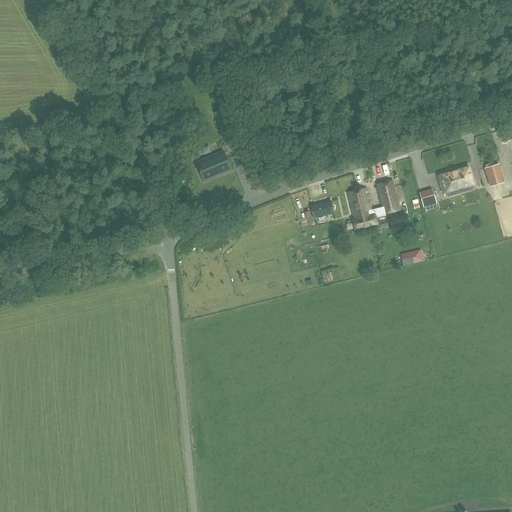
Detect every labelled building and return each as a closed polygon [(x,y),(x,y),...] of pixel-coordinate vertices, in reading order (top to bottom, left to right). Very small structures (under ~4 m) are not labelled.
[(228,153),(202,164),(208,181),(234,169),(228,153)] [(485,168),(491,186),(503,182),(498,165),(485,168)] [(468,167),(439,176),(443,192),(447,191),(448,196),(465,191),(463,187),(474,183),(468,167)] [(385,214),(400,210),(393,181),(377,185),(383,207),(371,210),(366,188),(357,190),(360,201),(358,201),(361,213),(363,212),(364,217),(368,216),(370,226),(380,223),(378,217),(385,215),(385,214)] [(355,230),(370,226),(368,216),(364,217),(363,212),(361,213),(358,201),(360,201),(357,190),(347,193),(354,220),(352,220),(355,230)] [(432,190),(420,193),(424,205),(436,202),(432,190)] [(336,199),(310,206),(313,218),(333,213),(332,209),(338,208),(336,199)] [(413,251),(401,254),(403,266),(416,263),(416,262),(422,261),(419,250),(414,252),(413,251)]
